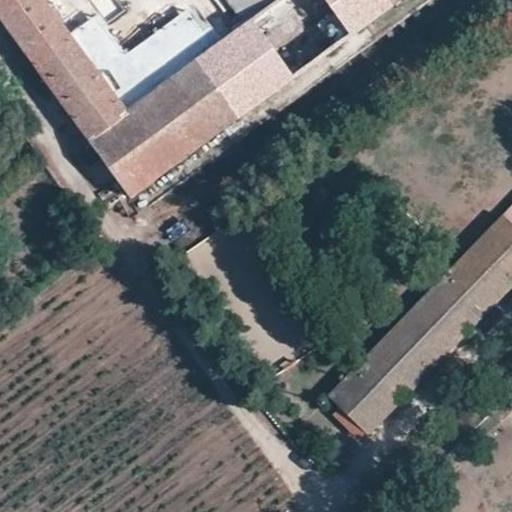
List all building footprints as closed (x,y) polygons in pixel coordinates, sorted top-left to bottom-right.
[(0,0),(0,20),(33,65),(72,37),(68,32),(45,0),(0,0)] [(72,37),(126,113),(196,61),(244,26),(225,0),(190,0),(122,51),(94,13),(68,32),(72,37)] [(196,61),(238,120),(390,11),(382,0),(281,0),(244,26),(196,61)] [(225,0),(244,26),(281,0),(225,0)] [(382,0),(390,11),(404,0),(382,0)] [(33,65),(130,198),(238,120),(196,61),(126,113),(72,37),(33,65)] [(330,396),(369,434),(511,285),(511,226),(501,216),(330,396)]
